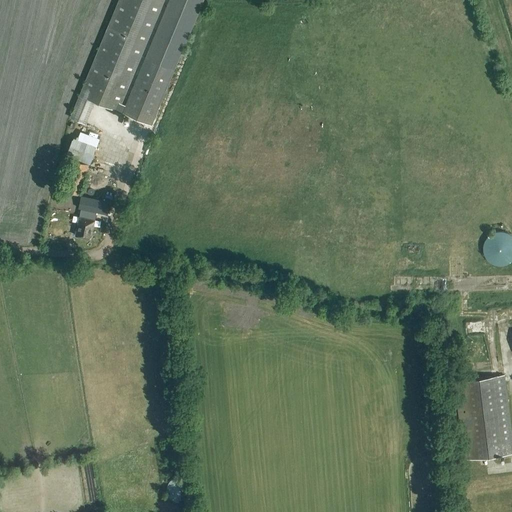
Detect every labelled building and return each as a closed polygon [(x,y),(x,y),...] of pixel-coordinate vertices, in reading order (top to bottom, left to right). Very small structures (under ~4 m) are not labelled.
[(169,0),(146,57),(125,106),(122,104),(165,0),(118,0),(70,118),(85,124),(95,102),(151,125),(203,0),(169,0)] [(97,144),(74,135),(66,155),(89,164),(97,144)] [(78,195),(88,165),(73,160),(63,190),(78,195)] [(90,238),(96,212),(107,214),(109,202),(81,196),(78,208),(81,209),(75,235),(90,238)] [(496,266),(500,266),(504,266),(508,264),(511,262),(511,261),(511,236),(509,235),(505,233),(500,232),(495,233),(491,234),(488,237),(485,240),(484,244),(483,248),(483,253),(485,258),(488,261),(492,264),(496,266)] [(464,459),(511,453),(511,442),(504,375),(455,381),(464,459)] [(169,482),(167,486),(166,490),(167,494),(169,498),(173,501),(177,502),(181,502),(185,501),(188,498),(191,494),(191,490),(191,486),(188,482),(185,479),(181,478),(177,478),(173,479),(169,482)]
